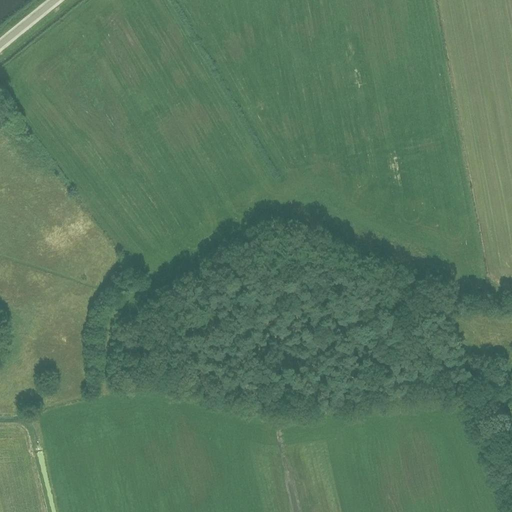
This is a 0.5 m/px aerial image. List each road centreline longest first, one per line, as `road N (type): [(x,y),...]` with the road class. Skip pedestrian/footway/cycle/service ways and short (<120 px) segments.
road 1 (track): [(467,394),(248,393),(188,386),(156,368)]
road 2 (track): [(511,503),(467,394),(501,373)]
